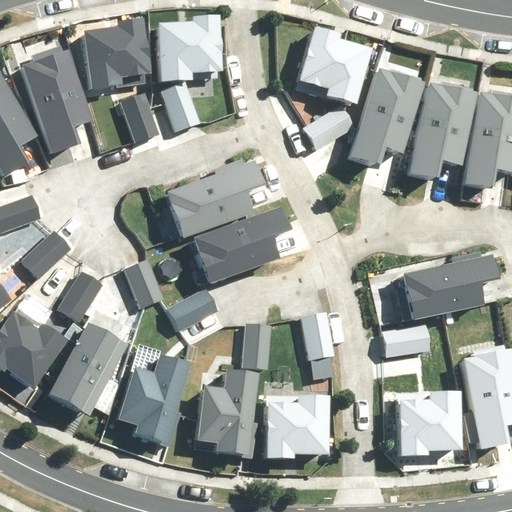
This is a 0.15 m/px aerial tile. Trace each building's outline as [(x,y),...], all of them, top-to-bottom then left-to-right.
[(153,20),(154,78),(186,77),(186,71),(212,71),(210,12),(183,13),(183,19),(153,20)] [(78,32),(87,90),(119,84),(118,79),(143,75),(133,17),(107,21),(108,27),(78,32)] [(321,95),(351,105),(368,49),(339,40),(341,34),(315,26),(298,82),(322,90),(321,95)] [(84,121),(65,50),(22,62),(47,153),(70,146),(65,127),(84,121)] [(391,153),(416,83),(375,68),(343,157),(365,165),(372,146),(391,153)] [(453,161),(472,90),(429,78),(405,169),(428,175),(433,156),(453,161)] [(176,129),(198,120),(181,80),(159,89),(176,129)] [(29,131),(0,86),(0,167),(3,172),(23,159),(12,142),(29,131)] [(136,138),(158,132),(146,90),(123,96),(136,138)] [(506,173),(511,142),(511,98),(477,92),(459,184),(482,189),(486,169),(506,173)] [(160,199),(177,240),(245,210),(237,192),(256,184),(247,162),(160,199)] [(0,205),(0,230),(40,215),(31,194),(0,205)] [(188,240),(204,281),(273,254),(266,235),(285,228),(276,205),(188,240)] [(23,259),(40,274),(69,242),(52,227),(23,259)] [(141,302),(162,293),(144,253),(123,263),(141,302)] [(397,275),(407,320),(480,304),(475,282),(490,279),(485,256),(397,275)] [(57,308),(76,320),(99,282),(79,271),(57,308)] [(0,304),(9,298),(0,286),(0,304)] [(165,308),(176,328),(214,307),(204,287),(165,308)] [(12,305),(0,321),(0,367),(4,370),(7,366),(28,381),(63,333),(41,318),(37,322),(12,305)] [(305,358),(328,353),(318,311),(295,316),(305,358)] [(240,365),(263,366),(265,322),(242,321),(240,365)] [(378,330),(382,353),(425,347),(422,324),(378,330)] [(82,325),(46,394),(81,413),(117,344),(82,325)] [(511,416),(511,403),(502,344),(458,351),(474,444),(498,440),(494,420),(511,416)] [(130,363),(113,415),(134,422),(128,439),(158,449),(185,367),(151,356),(147,369),(130,363)] [(200,380),(193,435),(215,438),(213,456),(244,459),(254,373),(219,369),(217,382),(200,380)] [(399,393),(400,451),(432,451),(432,445),(457,445),(457,386),(430,387),(430,393),(399,393)] [(264,398),(264,456),(296,456),(296,450),(322,450),(321,391),(294,391),(294,398),(264,398)]
